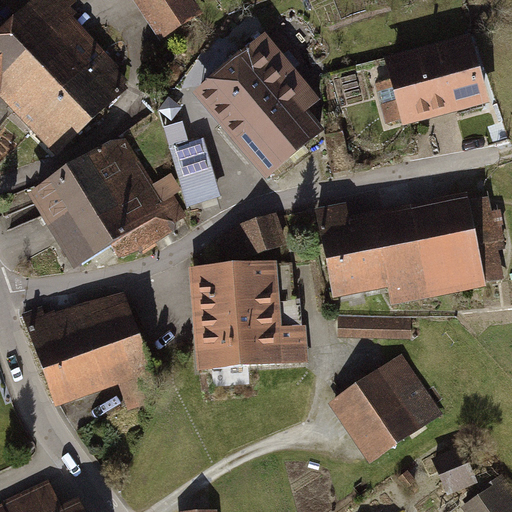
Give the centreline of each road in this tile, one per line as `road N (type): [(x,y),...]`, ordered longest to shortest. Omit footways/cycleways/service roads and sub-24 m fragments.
road 1 (residential): [(0,293),(152,266),(222,223),(273,204),(495,156)]
road 2 (unknown): [(121,0),(143,43),(136,95),(113,117),(0,179)]
road 3 (tertiary): [(0,307),(38,410),(110,511)]
